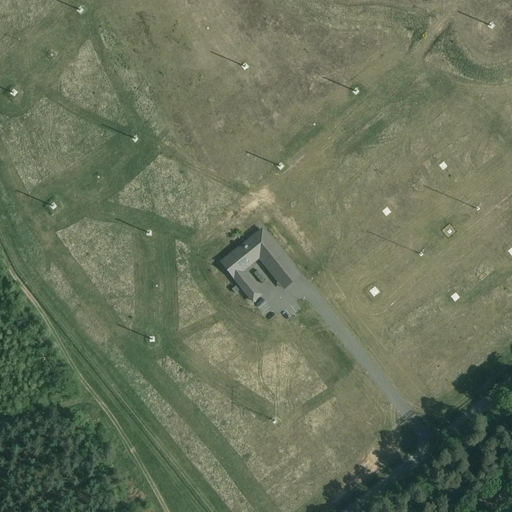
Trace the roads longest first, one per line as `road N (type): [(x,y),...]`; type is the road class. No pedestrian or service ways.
road 1 (track): [(0,426),(90,391),(0,234)]
road 2 (unclassified): [(351,511),(511,384)]
road 3 (track): [(90,391),(161,511)]
